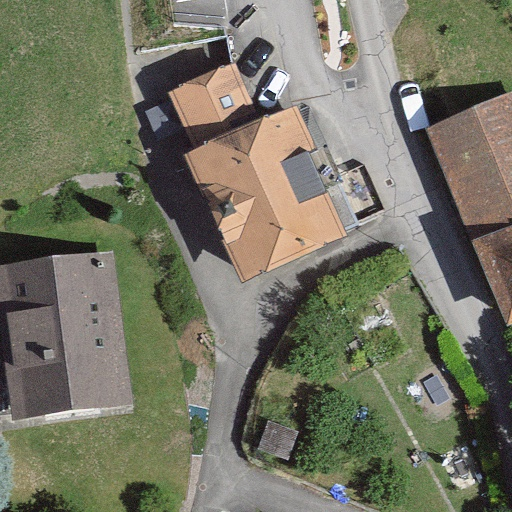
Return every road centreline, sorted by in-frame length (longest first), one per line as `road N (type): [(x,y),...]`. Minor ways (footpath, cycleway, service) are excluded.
road 1 (residential): [(434,208),(338,255),(279,295),(240,348)]
road 2 (residential): [(511,425),(434,208)]
road 3 (residential): [(279,0),(330,99),(416,159)]
road 4 (residential): [(208,511),(240,348)]
road 5 (residential): [(416,159),(376,0)]
road 6 (residential): [(240,348),(193,224)]
